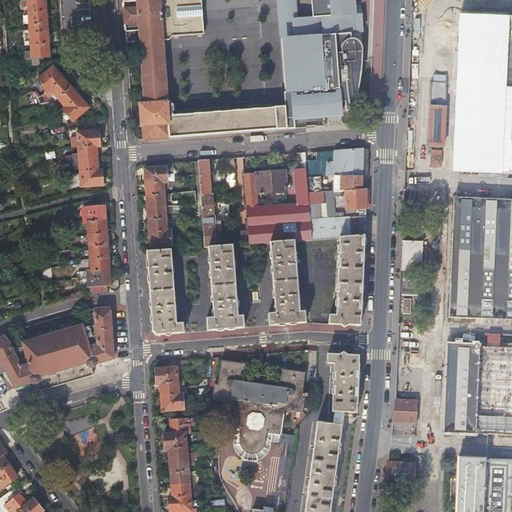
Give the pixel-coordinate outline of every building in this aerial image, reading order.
[(28,14),(46,12),(44,0),(30,0),(22,1),(22,7),(27,6),(28,14)] [(122,0),(124,18),(126,44),(140,43),(144,105),(139,105),(142,128),(143,128),(144,141),(287,129),(285,107),(275,107),(274,102),(178,110),(178,115),(173,115),(172,105),(169,102),(167,102),(163,41),(169,41),(173,36),(204,34),(203,16),(177,18),(177,8),(202,7),(201,0),(122,0)] [(277,0),(279,21),(297,20),(295,0),(277,0)] [(312,0),(314,19),(299,20),(301,37),(285,38),(290,93),(290,97),(291,97),(293,116),(340,112),(339,99),(344,98),(345,108),(351,104),(354,100),(356,98),(359,91),(361,86),(363,77),(364,68),(363,57),(362,50),(359,41),(358,39),(356,43),(354,41),(353,40),(351,40),(351,33),(349,16),(352,15),(351,0),(312,0)] [(49,57),(46,12),(28,14),(30,53),(25,53),(26,66),(40,65),(39,58),(49,57)] [(511,169),(511,13),(503,13),(503,19),(461,18),(456,167),(511,169)] [(359,15),(352,15),(349,16),(351,33),(360,32),(359,15)] [(297,20),(279,21),(277,21),(278,37),(280,37),(285,36),(285,38),(301,37),(299,20),(297,20)] [(285,93),(290,93),(285,38),(285,36),(280,37),(285,93)] [(50,90),(63,78),(53,67),(36,80),(45,92),(44,93),(45,93),(47,92),(50,90)] [(71,87),(63,78),(50,90),(47,92),(45,93),(48,97),(52,94),(57,99),(58,99),(71,87)] [(431,82),(430,107),(428,146),(443,147),(444,108),(445,82),(431,82)] [(88,108),(71,87),(58,99),(57,99),(61,104),(57,108),(61,112),(62,111),(72,122),(88,108)] [(287,129),(294,129),(293,116),(291,97),(290,97),(285,97),(284,97),(285,107),(287,129)] [(95,150),(96,150),(96,147),(99,146),(98,131),(76,133),(78,151),(95,150)] [(363,148),(334,150),(334,161),(327,161),(327,175),(334,175),(334,191),(344,190),(362,188),(363,176),(363,148)] [(97,170),(96,150),(95,150),(78,151),(78,155),(72,155),(73,165),(79,165),(80,187),(102,185),(101,170),(97,170)] [(304,152),(295,153),(296,169),(306,169),(304,152)] [(431,156),(430,166),(441,167),(442,157),(431,156)] [(234,158),(225,159),(226,174),(235,173),(234,158)] [(208,160),(198,161),(201,195),(211,194),(208,160)] [(164,183),(169,183),(169,182),(168,182),(166,167),(144,169),(146,184),(164,183)] [(306,169),(296,169),(293,169),(297,205),(308,203),(307,192),(306,169)] [(255,173),(255,175),(256,194),(286,192),(284,171),(255,173)] [(255,175),(244,176),(247,209),(257,208),(256,194),(255,175)] [(307,176),(309,192),(322,191),(321,175),(307,176)] [(146,184),(149,232),(173,230),(173,226),(167,226),(166,212),(171,212),(171,201),(165,201),(164,188),(169,187),(169,183),(164,183),(146,184)] [(363,209),(366,209),(367,188),(362,188),(344,190),(345,195),(336,196),(336,206),(346,205),(346,210),(358,209),(358,211),(363,211),(363,209)] [(308,203),(311,240),(340,238),(351,237),(350,216),(336,217),(334,191),(322,191),(309,192),(307,192),(308,203)] [(211,194),(201,195),(202,217),(212,216),(211,195),(211,194)] [(511,199),(454,197),(449,318),(511,320),(511,199)] [(248,226),(250,244),(271,243),(295,241),(311,240),(308,203),(297,205),(257,208),(259,225),(248,226)] [(91,260),(108,258),(104,206),(82,208),(84,223),(87,223),(90,260),(91,260)] [(257,208),(247,209),(248,226),(259,225),(257,208)] [(350,216),(351,237),(365,236),(366,215),(350,216)] [(212,216),(202,217),(202,219),(205,248),(209,247),(215,247),(213,216),(212,216)] [(173,230),(149,232),(151,247),(173,246),(172,231),(173,231),(173,230)] [(329,324),(354,325),(360,325),(361,318),(362,317),(365,236),(351,237),(340,238),(336,315),(330,314),(329,324)] [(295,241),(271,243),(275,313),(268,313),(269,325),(306,323),(305,311),(300,311),(299,295),(305,295),(303,258),(296,259),(295,241)] [(424,242),(402,241),(401,272),(422,273),(424,242)] [(234,245),(215,247),(209,247),(214,318),(207,318),(208,330),(244,327),(243,316),(238,316),(234,245)] [(172,250),(148,252),(153,331),(157,334),(184,333),(184,323),(177,324),(172,250)] [(91,271),(109,270),(108,258),(91,260),(90,260),(91,271)] [(110,285),(109,270),(91,271),(87,271),(88,286),(107,285),(110,285)] [(108,292),(107,285),(88,286),(89,294),(108,292)] [(400,298),(399,315),(411,315),(411,299),(400,298)] [(19,302),(7,306),(9,311),(21,307),(19,302)] [(40,391),(94,375),(91,365),(113,358),(110,312),(109,312),(109,309),(95,310),(95,313),(96,325),(82,329),(81,327),(24,343),(25,346),(11,350),(4,337),(0,338),(0,359),(14,388),(37,381),(39,386),(40,391)] [(511,347),(448,345),(444,433),(511,435),(511,347)] [(359,355),(354,355),(328,354),(327,363),(334,363),(332,412),(335,412),(335,415),(344,416),(344,412),(357,413),(357,405),(358,405),(359,364),(359,355)] [(189,367),(189,360),(158,363),(158,368),(177,367),(176,368),(189,367)] [(278,387),(243,382),(246,364),(221,361),(217,384),(214,383),(212,399),(230,402),(227,427),(241,430),(239,440),(240,443),(243,449),(245,451),(248,452),(251,453),(254,453),(257,452),(260,451),(262,448),(264,446),(265,444),(267,433),(280,434),(285,409),(303,412),(303,407),(307,408),(308,400),(304,400),(305,397),(302,396),(305,373),(281,369),(278,387)] [(155,369),(156,384),(160,384),(178,382),(176,368),(177,367),(158,368),(155,369)] [(182,394),(184,394),(184,388),(178,388),(178,382),(160,384),(161,396),(182,394)] [(182,394),(161,396),(162,411),(184,409),(182,394)] [(395,400),(393,422),(415,423),(417,401),(395,400)] [(190,433),(190,425),(193,425),(192,419),(171,420),(171,433),(171,434),(186,433),(190,433)] [(330,511),(343,422),(334,421),(334,424),(317,422),(305,511),(330,511)] [(187,448),(186,433),(171,434),(171,433),(164,433),(165,449),(169,449),(187,448)] [(0,469),(8,464),(2,454),(5,453),(0,445),(0,469)] [(169,449),(170,473),(188,471),(188,464),(193,464),(192,454),(187,454),(187,448),(169,449)] [(286,496),(291,459),(280,457),(275,494),(276,495),(282,495),(286,496)] [(456,511),(511,511),(511,460),(459,458),(456,511)] [(388,462),(385,485),(413,486),(415,464),(388,462)] [(0,487),(17,477),(8,464),(0,469),(0,487)] [(188,471),(170,473),(171,486),(194,484),(194,478),(189,478),(188,471)] [(194,484),(171,486),(172,496),(169,497),(169,511),(195,511),(195,510),(191,510),(190,489),(194,488),(194,484)] [(42,511),(43,511),(33,499),(27,504),(18,494),(5,506),(9,511),(42,511)]
